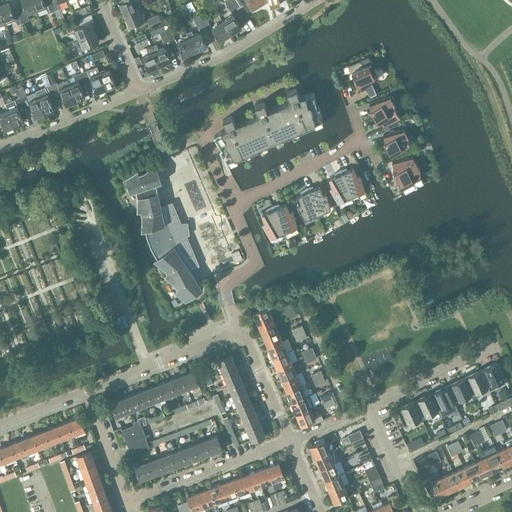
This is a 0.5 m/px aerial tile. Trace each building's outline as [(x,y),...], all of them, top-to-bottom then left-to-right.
[(19,11),(18,11),(23,23),(29,21),(26,14),(36,10),(32,0),(20,0),(24,9),(19,11)] [(32,0),(36,10),(46,7),(48,13),(54,11),(49,0),(32,0)] [(49,0),(54,11),(60,9),(57,2),(63,0),(49,0)] [(123,0),(124,1),(119,3),(124,15),(142,8),(139,3),(136,4),(134,0),(123,0)] [(231,11),(240,5),(236,0),(225,0),(225,1),(231,11)] [(246,0),(252,10),(265,2),(269,1),(271,7),(279,5),(278,0),(246,0)] [(0,5),(0,9),(5,22),(15,18),(18,25),(23,23),(18,11),(13,13),(9,2),(0,5)] [(87,13),(85,7),(73,11),(76,17),(87,13)] [(142,8),(124,15),(129,27),(143,21),(140,14),(143,12),(142,8)] [(193,18),(198,28),(203,26),(198,15),(197,11),(191,14),(193,18)] [(198,15),(203,26),(209,23),(203,12),(198,15)] [(147,19),(149,24),(160,20),(158,15),(147,19)] [(222,21),(230,35),(241,28),(233,15),(222,21)] [(95,32),(91,22),(80,27),(77,21),(66,26),(68,32),(75,29),(79,39),(95,32)] [(230,35),(222,21),(211,28),(219,42),(230,35)] [(165,29),(164,30),(169,41),(175,38),(170,27),(165,29)] [(169,41),(164,30),(159,32),(164,43),(169,41)] [(187,34),(195,52),(207,47),(200,32),(194,35),(192,30),(186,32),(187,34)] [(90,52),(94,50),(91,45),(99,42),(95,32),(79,39),(74,41),(78,50),(73,52),(76,58),(90,52)] [(133,38),(135,44),(146,39),(144,34),(133,38)] [(195,52),(187,34),(183,36),(184,39),(177,42),(183,57),(195,52)] [(151,47),(160,67),(172,62),(166,47),(158,50),(156,45),(151,47)] [(160,67),(151,47),(146,49),(149,54),(142,57),(148,72),(160,67)] [(92,54),(94,60),(105,56),(103,50),(92,54)] [(359,61),(348,66),(350,72),(352,72),(356,81),(355,82),(357,85),(358,85),(362,90),(364,88),(370,97),(377,94),(371,83),(379,77),(377,69),(370,63),(363,67),(359,61)] [(99,73),(106,90),(116,86),(109,69),(99,73)] [(82,73),(81,73),(86,85),(92,82),(97,94),(106,90),(99,73),(90,77),(87,71),(82,73)] [(69,85),(69,86),(76,102),(85,98),(81,87),(86,85),(81,73),(76,75),(78,82),(69,85)] [(0,78),(0,86),(9,82),(7,77),(0,79),(0,78)] [(57,83),(51,85),(55,97),(61,95),(66,106),(76,102),(69,86),(69,85),(67,80),(57,84),(57,83)] [(48,94),(38,98),(45,114),(55,111),(52,105),(57,102),(55,97),(51,85),(45,88),(48,94)] [(226,128),(214,136),(222,147),(220,149),(227,160),(322,120),(319,106),(317,106),(314,93),(299,96),(296,88),(285,93),(289,101),(266,111),(262,103),(253,106),(257,115),(235,124),(232,116),(223,120),(226,128)] [(20,98),(25,109),(31,107),(35,118),(45,114),(38,98),(36,93),(27,96),(26,95),(20,98)] [(389,96),(369,103),(371,109),(370,110),(371,114),(373,113),(378,122),(380,121),(383,126),(390,122),(397,119),(400,118),(395,111),(395,108),(394,102),(389,96)] [(20,98),(5,104),(7,110),(14,127),(24,123),(22,117),(27,115),(25,109),(20,98)] [(0,123),(2,123),(4,131),(14,127),(7,110),(0,112),(0,123)] [(403,129),(383,135),(385,141),(383,141),(384,144),(385,145),(386,145),(391,154),(408,144),(409,144),(408,135),(403,129)] [(412,157),(392,162),(394,170),(393,171),(394,175),(395,175),(401,187),(420,177),(420,168),(412,157)] [(155,164),(154,164),(144,171),(139,173),(138,169),(125,178),(130,193),(136,191),(137,196),(137,211),(141,211),(142,216),(141,230),(145,229),(146,232),(147,234),(147,237),(148,239),(149,241),(150,244),(151,246),(152,248),(153,250),(154,252),(156,254),(157,256),(154,259),(164,268),(167,272),(165,273),(164,274),(174,284),(177,288),(174,290),(185,300),(203,288),(191,270),(194,268),(195,268),(196,268),(199,266),(199,265),(187,236),(189,235),(189,234),(188,223),(187,223),(187,222),(181,222),(173,203),(172,203),(172,202),(166,204),(165,204),(165,205),(161,206),(156,184),(162,182),(155,164)] [(346,168),(340,170),(352,199),(358,194),(360,196),(365,193),(360,175),(357,176),(353,168),(348,170),(346,168)] [(335,175),(330,178),(333,186),(330,187),(338,202),(339,201),(352,199),(340,170),(334,173),(335,175)] [(313,186),(307,188),(318,216),(330,208),(330,209),(331,208),(326,193),(323,194),(320,186),(314,188),(313,186)] [(301,193),(296,196),(299,204),(297,205),(305,220),(305,219),(318,216),(307,188),(301,191),(301,193)] [(279,204),(272,206),(284,234),(296,226),(296,227),(297,226),(292,211),(289,212),(286,204),(280,206),(279,204)] [(268,211),(262,214),(266,222),(263,223),(271,237),(272,237),(271,237),(284,234),(272,206),(267,209),(268,211)] [(239,250),(231,253),(235,262),(242,259),(239,250)] [(294,308),(292,304),(283,307),(285,312),(294,308)] [(258,324),(272,318),(267,306),(253,312),(258,324)] [(294,308),(285,312),(287,319),(297,315),(294,308)] [(272,318),(258,324),(262,335),(277,329),(272,318)] [(303,330),(302,326),(292,330),(294,334),(303,330)] [(277,329),(262,335),(267,346),(282,340),(277,329)] [(303,330),(294,334),(297,341),(306,337),(303,330)] [(267,346),(272,357),(286,351),(282,340),(267,346)] [(313,353),(311,348),(302,352),(304,357),(313,353)] [(286,351),(272,357),(277,368),(291,362),(286,351)] [(313,353),(304,357),(306,363),(315,359),(313,353)] [(222,372),(236,366),(235,366),(233,362),(234,362),(231,355),(217,360),(222,372)] [(291,362),(277,368),(281,379),(296,373),(291,362)] [(479,371),(489,391),(506,383),(496,363),(479,371)] [(236,366),(222,372),(227,383),(240,378),(240,377),(240,378),(238,374),(239,373),(236,366)] [(180,375),(186,388),(198,384),(192,370),(192,371),(188,372),(180,375)] [(322,375),(321,370),(311,374),(313,379),(322,375)] [(463,378),(470,394),(472,399),(489,391),(479,371),(463,378)] [(296,373),(281,379),(286,390),(301,384),(296,373)] [(169,379),(174,393),(186,388),(180,375),(180,376),(176,377),(169,379)] [(322,375),(313,379),(316,385),(325,381),(322,375)] [(232,395),(245,389),(244,389),(243,385),(240,378),(227,383),(232,395)] [(470,394),(463,378),(446,386),(454,402),(470,394)] [(157,384),(163,398),(174,393),(169,379),(169,380),(165,382),(165,381),(157,384)] [(146,389),(151,402),(163,398),(157,384),(157,385),(153,386),(146,389)] [(301,384),(286,390),(291,402),(305,395),(301,384)] [(430,394),(437,409),(454,402),(446,386),(430,394)] [(134,393),(140,407),(151,402),(146,389),(142,391),(142,390),(134,393)] [(236,406),(250,400),(249,400),(248,396),(245,389),(232,395),(236,406)] [(140,407),(134,393),(134,394),(130,395),(123,398),(128,411),(140,407)] [(332,397),(330,393),(320,397),(322,401),(332,397)] [(309,394),(305,395),(291,402),(296,413),(310,406),(314,405),(309,394)] [(413,401),(421,417),(437,409),(430,394),(413,401)] [(332,397),(322,401),(325,408),(335,403),(332,397)] [(115,412),(116,416),(128,411),(123,398),(119,400),(119,399),(111,402),(112,404),(115,412)] [(220,399),(216,401),(221,414),(225,412),(220,399)] [(236,406),(241,417),(255,412),(255,411),(254,411),(252,408),(253,407),(250,400),(236,406)] [(421,417),(413,401),(396,409),(404,425),(421,417)] [(505,402),(497,406),(499,409),(499,410),(507,407),(505,402)] [(112,404),(106,406),(109,414),(115,412),(112,404)] [(495,404),(489,407),(492,413),(498,410),(495,404)] [(310,406),(296,413),(300,424),(315,418),(310,406)] [(180,407),(169,411),(171,416),(181,411),(180,407)] [(255,412),(241,417),(246,429),(259,423),(257,419),(258,419),(255,412)] [(67,421),(72,435),(84,430),(79,416),(78,416),(79,417),(75,419),(74,418),(67,421)] [(157,416),(149,418),(149,417),(145,418),(147,424),(158,420),(157,416)] [(468,416),(462,419),(465,425),(470,422),(468,416)] [(200,428),(212,423),(211,419),(198,424),(200,428)] [(501,433),(507,430),(502,420),(496,422),(501,433)] [(55,425),(61,439),(72,435),(67,421),(67,422),(63,423),(55,425)] [(235,433),(230,422),(225,424),(230,435),(235,433)] [(462,427),(460,422),(447,428),(449,433),(462,427)] [(501,433),(496,422),(490,424),(495,435),(501,433)] [(122,430),(127,445),(130,453),(149,446),(147,443),(140,423),(122,430)] [(259,423),(246,429),(251,440),(264,435),(264,434),(262,430),(263,430),(259,423)] [(187,428),(188,432),(200,428),(198,424),(187,428)] [(49,444),(50,443),(56,441),(57,445),(62,443),(61,439),(55,425),(55,426),(51,428),(51,427),(44,430),(49,444)] [(177,437),(188,432),(187,428),(175,432),(177,437)] [(360,429),(347,434),(351,442),(352,441),(363,437),(361,432),(360,431),(360,429)] [(33,434),(38,448),(45,445),(46,449),(51,447),(50,443),(49,444),(44,430),(44,431),(40,432),(33,434)] [(479,442),(484,440),(480,430),(474,432),(479,442)] [(177,437),(175,432),(163,437),(165,441),(177,437)] [(479,442),(474,432),(469,435),(473,445),(479,442)] [(235,433),(230,435),(235,446),(239,444),(235,433)] [(38,448),(33,434),(32,435),(28,437),(28,436),(21,439),(26,453),(38,448)] [(204,440),(209,454),(217,451),(217,450),(221,449),(216,435),(204,440)] [(165,441),(163,437),(152,441),(154,445),(165,441)] [(363,437),(352,441),(355,448),(365,443),(365,442),(363,437)] [(10,443),(15,457),(21,455),(23,458),(27,456),(27,454),(26,453),(21,439),(21,440),(17,441),(10,443)] [(192,444),(198,458),(205,455),(209,453),(209,454),(204,440),(192,444)] [(314,457),(329,451),(324,440),(310,446),(314,457)] [(457,453),(463,451),(460,445),(458,440),(457,440),(453,443),(457,453)] [(0,447),(0,452),(3,462),(15,457),(10,443),(9,444),(5,446),(5,445),(0,447)] [(457,453),(453,443),(446,445),(451,456),(457,453)] [(181,448),(186,462),(193,459),(197,457),(197,458),(198,458),(192,444),(181,448)] [(507,446),(496,451),(503,465),(511,461),(511,455),(507,446)] [(169,452),(174,466),(182,464),(182,463),(186,462),(181,448),(169,452)] [(314,457),(319,469),(340,460),(335,449),(329,451),(314,457)] [(80,467),(94,462),(92,455),(91,455),(90,451),(90,450),(76,455),(80,467)] [(436,451),(431,453),(436,463),(441,460),(436,451)] [(496,451),(486,456),(492,470),(503,465),(496,451)] [(158,457),(163,471),(170,468),(170,467),(174,466),(174,467),(174,466),(169,452),(158,457)] [(436,463),(431,453),(425,456),(430,466),(436,463)] [(362,464),(372,459),(370,454),(360,458),(362,464)] [(482,458),(475,461),(481,476),(492,470),(486,456),(485,454),(481,456),(482,458)] [(163,471),(158,457),(146,461),(151,475),(159,472),(158,472),(162,470),(163,471)] [(362,464),(364,469),(375,465),(372,459),(362,464)] [(69,472),(65,460),(60,462),(64,473),(69,472)] [(340,460),(319,469),(324,480),(339,474),(345,471),(340,460)] [(151,475),(146,461),(134,465),(139,479),(147,477),(147,476),(151,475)] [(475,461),(464,466),(470,481),(481,476),(475,461)] [(84,479),(98,474),(96,467),(95,467),(94,463),(94,462),(80,467),(84,479)] [(266,466),(272,481),(273,481),(276,489),(282,486),(279,479),(288,476),(284,467),(280,468),(278,462),(266,466)] [(272,481),(266,466),(255,470),(261,485),(272,481)] [(464,466),(453,471),(460,486),(470,481),(464,466)] [(261,485),(255,470),(244,474),(249,490),(261,485)] [(371,486),(382,482),(377,471),(367,475),(371,486)] [(453,471),(442,477),(449,491),(460,486),(453,471)] [(69,472),(64,473),(68,485),(73,483),(69,474),(69,472)] [(89,491),(103,486),(100,478),(99,478),(98,474),(99,474),(98,474),(84,479),(89,491)] [(232,479),(238,494),(249,490),(244,474),(232,479)] [(329,491),(344,485),(339,474),(324,480),(329,491)] [(429,477),(423,480),(431,497),(437,494),(437,496),(438,496),(449,491),(442,477),(431,482),(429,477)] [(221,483),(226,498),(238,494),(232,479),(221,483)] [(371,486),(374,492),(384,488),(382,482),(371,486)] [(209,487),(215,502),(226,498),(221,483),(209,487)] [(344,485),(329,491),(334,502),(338,500),(348,496),(344,485)] [(93,502),(107,497),(104,490),(102,486),(103,486),(89,491),(93,502)] [(198,491),(203,506),(215,502),(209,487),(198,491)] [(203,506),(198,491),(187,495),(188,500),(192,510),(203,506)] [(276,493),(279,502),(285,500),(281,491),(276,493)] [(274,504),(279,502),(276,493),(271,495),(274,504)] [(398,493),(393,496),(397,504),(402,501),(398,493)] [(377,503),(380,511),(394,511),(392,507),(397,504),(393,496),(392,495),(387,497),(389,501),(382,504),(381,501),(377,503)] [(348,496),(338,500),(341,506),(351,501),(348,496)] [(96,511),(102,511),(111,509),(108,501),(108,502),(106,498),(107,497),(93,502),(96,511)] [(257,511),(263,509),(260,499),(253,501),(257,511)] [(187,511),(192,510),(188,500),(183,503),(186,511),(187,511)] [(252,511),(257,511),(253,501),(248,503),(250,511),(252,511)] [(267,501),(261,503),(264,511),(269,509),(267,501)] [(163,503),(148,509),(149,511),(169,511),(169,510),(166,511),(163,503)] [(186,511),(183,503),(177,505),(180,511),(186,511)] [(367,511),(380,511),(377,503),(372,505),(373,508),(367,511)]
